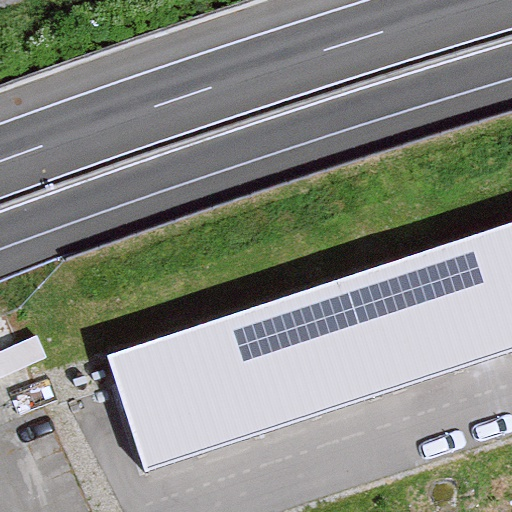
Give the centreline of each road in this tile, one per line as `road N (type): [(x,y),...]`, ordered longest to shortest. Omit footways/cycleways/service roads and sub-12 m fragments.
road 1 (motorway): [(0,231),(511,60)]
road 2 (motorway): [(486,0),(0,161)]
